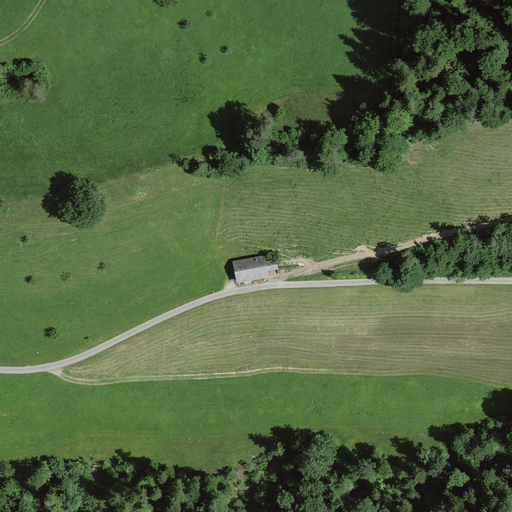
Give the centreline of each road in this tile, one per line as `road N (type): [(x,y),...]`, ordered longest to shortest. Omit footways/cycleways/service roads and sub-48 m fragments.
road 1 (unclassified): [(511,284),(254,288),(179,309),(66,362),(0,362)]
road 2 (track): [(254,288),(511,216)]
